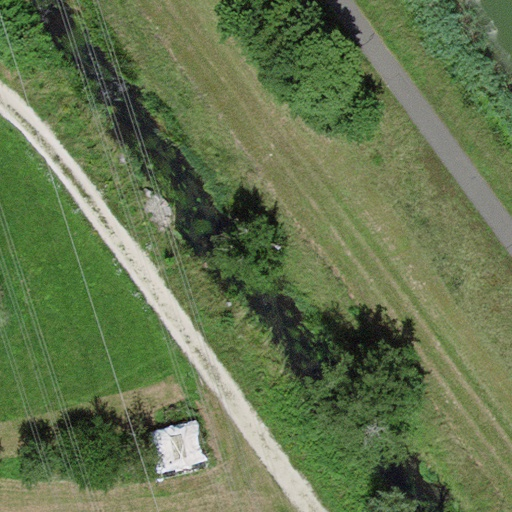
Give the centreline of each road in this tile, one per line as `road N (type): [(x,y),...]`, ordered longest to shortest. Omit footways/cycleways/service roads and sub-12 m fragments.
road 1 (track): [(316,511),(77,186),(0,101)]
road 2 (track): [(341,0),(511,233)]
